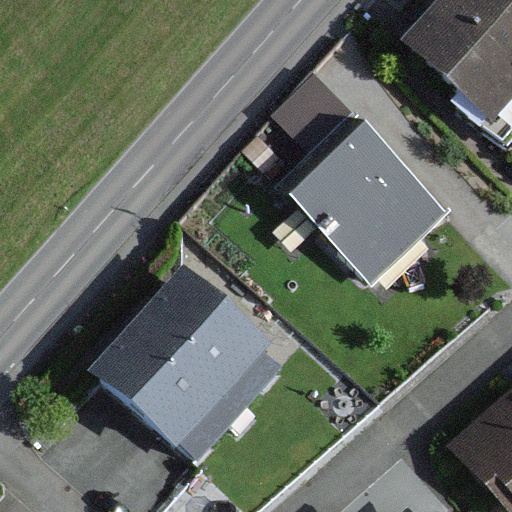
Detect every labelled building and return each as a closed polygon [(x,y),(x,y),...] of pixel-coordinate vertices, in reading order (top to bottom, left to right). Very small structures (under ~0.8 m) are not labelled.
[(511,0),(460,0),(412,54),(501,135),(511,123),(511,0)] [(314,71),(275,113),(321,154),(360,112),(314,71)] [(454,222),(361,122),(285,192),(379,292),(454,222)] [(276,374),(189,295),(119,371),(206,451),(276,374)] [(119,371),(50,447),(121,511),(150,511),(206,451),(119,371)] [(511,511),(511,402),(456,453),(510,511),(511,511)]
